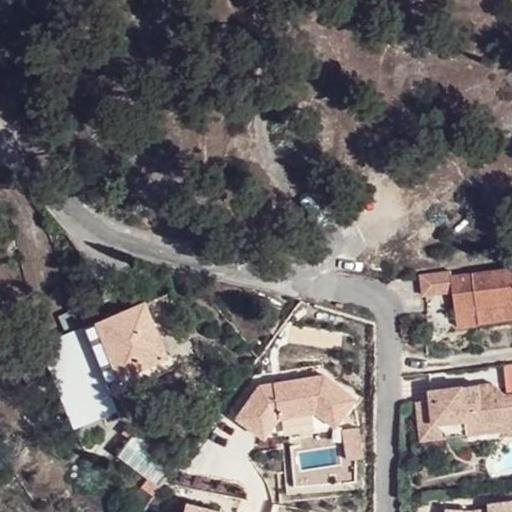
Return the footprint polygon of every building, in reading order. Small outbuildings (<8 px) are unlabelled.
[(449,294),(452,311),(474,308),(476,322),(511,317),(511,268),(448,278),(447,274),(418,277),(421,298),(449,294)] [(142,304),(41,346),(74,428),(116,411),(110,395),(170,370),(142,304)] [(474,308),(452,311),(454,327),(476,325),(476,322),(474,308)] [(429,402),(414,404),(418,427),(433,425),(445,438),(458,437),(466,435),(465,429),(494,425),(505,432),(509,435),(511,430),(511,394),(504,395),(489,384),(447,390),(439,400),(429,402)] [(428,393),(429,402),(439,400),(447,390),(428,393)] [(433,425),(418,427),(420,442),(445,438),(433,425)] [(466,435),(458,437),(460,450),(498,444),(505,432),(494,425),(465,429),(466,435)] [(437,509),(436,511),(511,511),(511,498),(481,503),(481,509),(466,511),(437,509)]
